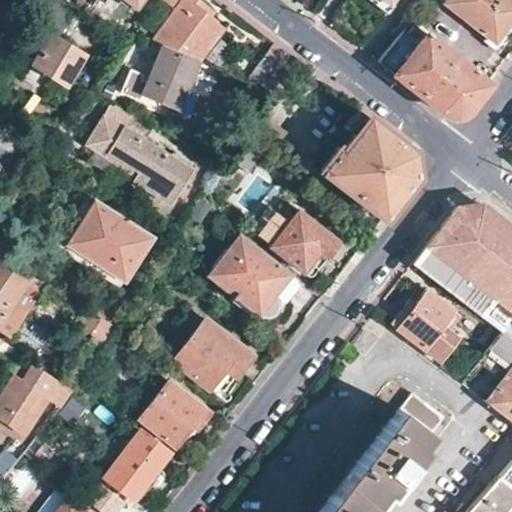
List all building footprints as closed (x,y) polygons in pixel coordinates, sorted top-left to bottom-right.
[(169,0),(176,5),(152,37),(162,41),(200,58),(224,26),(209,14),(214,8),(202,0),(169,0)] [(511,0),(440,0),(494,40),(511,16),(511,0)] [(443,110),(468,107),(481,91),(488,82),(484,78),(487,74),(416,19),(413,22),(404,16),(386,39),(390,43),(379,60),(409,84),(443,110)] [(83,53),(39,26),(20,55),(31,61),(30,63),(64,84),(83,53)] [(179,108),(200,58),(162,41),(145,78),(140,76),(143,71),(129,65),(118,89),(137,97),(140,91),(179,108)] [(278,46),(273,43),(268,50),(250,73),(266,85),(283,63),(289,55),(278,46)] [(319,168),(383,217),(394,202),(415,176),(412,149),(357,107),(343,125),(353,133),(342,146),(338,144),(319,168)] [(243,133),(255,142),(270,120),(260,111),(243,133)] [(292,137),(270,120),(255,142),(265,150),(275,158),(292,137)] [(190,168),(121,127),(107,150),(137,169),(131,179),(170,203),(190,168)] [(240,131),(224,157),(247,173),(265,150),(255,142),(243,133),(240,131)] [(117,275),(144,231),(92,198),(65,243),(117,275)] [(511,307),(511,226),(481,203),(456,206),(412,262),(480,314),(496,295),(511,307)] [(326,258),(339,241),(297,208),(268,245),(302,271),(317,252),(326,258)] [(280,315),(283,311),(284,308),(284,305),(285,302),(285,298),(300,280),(240,233),(208,274),(268,322),(273,320),(276,318),(280,315)] [(0,319),(30,273),(0,253),(0,319)] [(45,282),(30,273),(0,319),(0,332),(10,338),(45,282)] [(452,311),(425,290),(423,292),(418,287),(400,310),(406,314),(395,328),(439,362),(459,337),(442,324),(452,311)] [(406,314),(400,310),(389,323),(395,328),(406,314)] [(103,340),(112,325),(91,312),(83,327),(103,340)] [(250,355),(203,317),(171,358),(222,399),(227,392),(224,389),(250,355)] [(511,339),(501,331),(477,361),(502,380),(484,403),(511,424),(511,339)] [(72,386),(31,366),(22,380),(16,376),(0,400),(0,415),(27,434),(52,399),(60,404),(72,386)] [(194,427),(206,411),(208,412),(209,410),(167,378),(138,415),(174,444),(189,424),(194,427)] [(369,511),(383,494),(386,497),(425,448),(421,445),(442,417),(410,393),(318,511),(369,511)] [(155,467),(168,451),(138,428),(102,475),(136,503),(149,485),(151,485),(161,472),(155,467)] [(511,458),(497,476),(511,487),(511,458)] [(502,511),(511,500),(511,487),(497,476),(496,475),(462,511),(502,511)] [(83,511),(65,498),(54,511),(83,511)]
